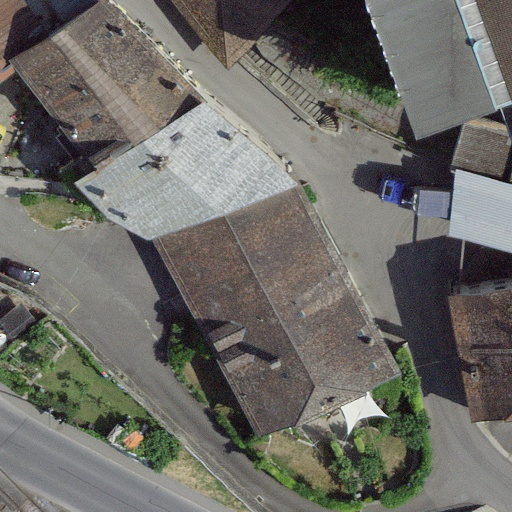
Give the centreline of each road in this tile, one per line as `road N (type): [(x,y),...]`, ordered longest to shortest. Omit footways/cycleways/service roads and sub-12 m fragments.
road 1 (residential): [(148,0),(300,136),(352,196),(386,247),(420,324),(471,470),(511,488)]
road 2 (secondary): [(138,511),(0,437)]
